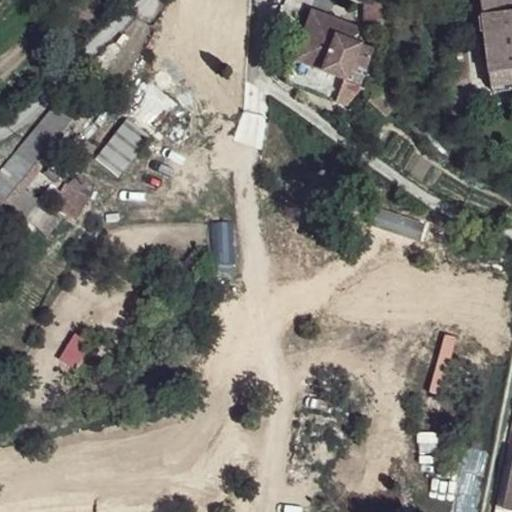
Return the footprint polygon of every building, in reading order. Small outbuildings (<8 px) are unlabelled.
[(485,0),(491,79),(511,77),(511,3),(511,0),(485,0)] [(381,30),(379,9),(364,11),(367,31),(381,30)] [(357,99),(344,89),(348,79),(351,71),(353,65),(362,68),(367,70),(375,51),(354,43),(358,29),(342,23),(340,27),(334,25),(335,20),(313,12),(307,31),(313,33),(309,44),(300,49),(296,60),(287,84),(350,107),(357,99)] [(313,33),(307,31),(300,49),(309,44),(313,33)] [(353,65),(351,71),(359,73),(360,74),(362,68),(353,65)] [(398,106),(381,88),(368,100),(385,118),(398,106)] [(85,109),(66,95),(0,176),(0,197),(8,204),(85,109)] [(91,115),(85,109),(8,204),(15,208),(44,172),(58,155),(91,115)] [(158,140),(130,194),(155,207),(183,152),(158,140)] [(81,220),(93,201),(67,186),(55,205),(81,220)] [(77,366),(88,339),(73,333),(61,360),(77,366)] [(289,411),(265,511),(308,511),(330,420),(289,411)]
